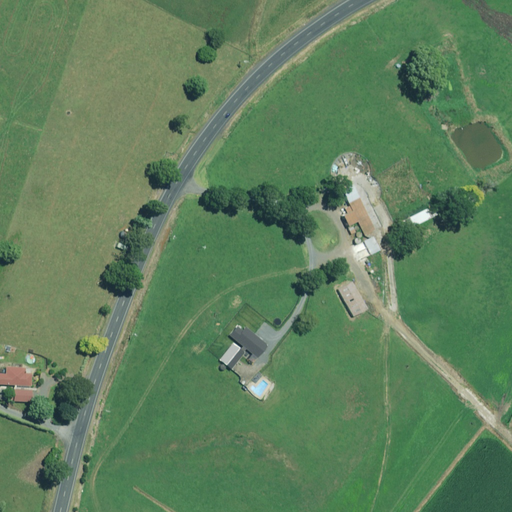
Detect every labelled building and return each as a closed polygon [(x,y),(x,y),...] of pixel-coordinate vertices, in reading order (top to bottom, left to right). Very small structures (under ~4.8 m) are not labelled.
[(375,231),(353,186),(342,191),(349,206),(345,209),(347,214),(342,216),(347,227),(357,222),(364,236),(375,231)] [(371,255),(365,241),(356,246),(362,259),(371,255)] [(366,310),(351,282),(338,290),(352,317),(366,310)] [(245,349),(257,358),(267,345),(242,325),(240,328),(224,315),(215,326),(242,347),(239,350),(231,343),(218,360),(230,370),(244,353),(243,353),(245,349)] [(25,368),(6,367),(6,374),(0,374),(0,385),(14,386),(13,402),(31,402),(32,389),(31,389),(31,374),(24,374),(25,368)]
